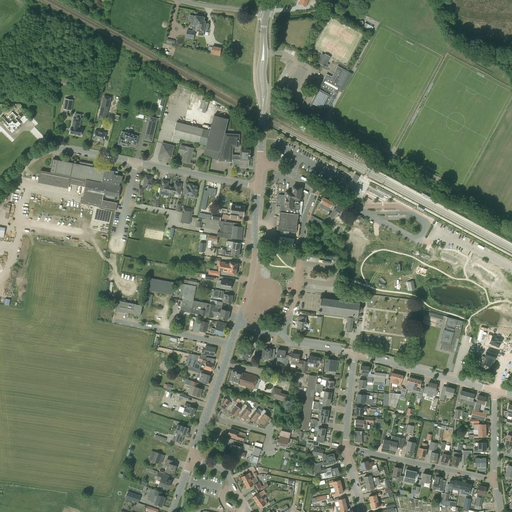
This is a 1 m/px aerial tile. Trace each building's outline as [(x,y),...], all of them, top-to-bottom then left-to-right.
[(189,15),(188,19),(191,20),(190,25),(194,25),(197,26),(199,26),(200,21),(204,22),(204,18),(196,16),(189,15)] [(197,26),(196,30),(199,31),(198,35),(202,36),(204,35),(204,30),(208,30),(209,24),(205,23),(205,22),(204,22),(200,21),(199,26),(197,26)] [(194,38),(195,31),(187,30),(186,37),(194,38)] [(220,56),(221,48),(212,46),(211,54),(220,56)] [(340,89),(349,72),(338,66),(333,74),(338,77),(337,79),(326,74),(309,107),(319,113),(321,110),(322,111),(321,115),(325,117),(340,89)] [(106,117),(111,97),(104,96),(99,115),(106,117)] [(71,111),(74,100),(65,98),(62,109),(71,111)] [(18,121),(15,119),(17,117),(12,112),(7,117),(9,118),(6,121),(2,117),(0,118),(0,122),(1,123),(3,121),(4,123),(3,124),(7,127),(7,128),(10,130),(11,129),(13,129),(14,130),(17,128),(17,127),(21,124),(20,123),(22,121),(24,123),(28,119),(24,115),(18,121)] [(225,132),(228,120),(214,116),(211,129),(210,129),(205,148),(220,152),(225,132)] [(71,126),(70,134),(81,136),(82,129),(79,128),(81,118),(74,117),(72,126),(71,126)] [(144,140),(152,142),(158,119),(150,117),(144,140)] [(199,143),(203,129),(176,122),(172,141),(178,142),(179,138),(199,143)] [(102,133),(103,131),(99,130),(98,131),(95,131),(93,139),(104,141),(106,133),(102,133)] [(130,141),(136,143),(138,136),(132,135),(132,134),(124,132),(122,132),(120,136),(118,144),(122,145),(125,146),(129,147),(130,144),(130,141)] [(225,135),(220,152),(218,161),(232,162),(232,161),(232,155),(233,147),(239,147),(239,136),(225,135)] [(170,157),(173,146),(162,144),(160,154),(170,157)] [(192,157),(194,148),(180,145),(178,152),(183,154),(182,161),(190,163),(191,157),(192,157)] [(234,159),(234,165),(240,165),(240,164),(246,164),(246,163),(249,164),(249,161),(249,160),(250,160),(250,150),(241,149),(240,159),(234,159)] [(367,157),(355,150),(352,155),(365,161),(367,157)] [(79,164),(73,163),(53,159),(50,172),(40,170),(38,183),(68,188),(69,184),(84,187),(82,199),(80,199),(80,203),(116,210),(117,203),(102,200),(103,194),(118,197),(121,186),(123,176),(113,174),(114,171),(92,167),(93,164),(79,161),(79,164)] [(356,183),(360,176),(355,174),(351,180),(356,183)] [(151,181),(152,176),(145,175),(144,178),(145,179),(144,181),(143,186),(153,189),(155,182),(151,181)] [(161,185),(159,194),(169,196),(171,186),(167,186),(168,181),(162,180),(161,183),(162,183),(161,186),(161,185)] [(171,186),(169,196),(173,197),(174,193),(179,194),(180,189),(180,187),(181,184),(175,183),(174,187),(171,186)] [(196,188),(197,186),(195,186),(195,185),(189,184),(188,188),(185,187),(184,192),(184,195),(195,197),(197,188),(196,188)] [(297,227),(302,187),(293,186),(292,193),(287,192),(287,193),(285,192),(284,196),(282,195),(280,210),(281,211),(281,213),(280,212),(278,230),(296,232),(297,228),(296,228),(296,227),(297,227)] [(216,189),(207,188),(207,191),(204,190),(201,206),(206,207),(209,193),(215,194),(216,189)] [(330,207),(333,203),(324,198),(321,202),(330,207)] [(243,216),(244,206),(232,205),(231,214),(230,218),(238,219),(238,215),(243,216)] [(345,209),(337,205),(335,209),(334,208),(329,216),(333,218),(337,211),(342,214),(345,209)] [(190,224),(193,209),(183,207),(182,212),(180,222),(190,224)] [(220,221),(221,214),(212,212),(212,219),(220,221)] [(364,219),(361,218),(362,218),(355,214),(353,219),(352,218),(350,221),(348,221),(345,227),(350,230),(351,228),(356,231),(361,222),(362,222),(364,219)] [(220,221),(219,221),(219,225),(220,225),(223,225),(222,232),(219,232),(217,232),(217,236),(222,237),(232,239),(232,238),(241,239),(241,234),(242,234),(243,231),(242,231),(242,227),(240,227),(240,224),(220,221)] [(397,264),(395,268),(404,273),(406,269),(397,264)] [(236,275),(237,269),(219,266),(218,271),(228,272),(228,274),(236,275)] [(431,273),(427,268),(421,274),(424,278),(431,273)] [(380,276),(375,285),(380,287),(384,278),(380,276)] [(172,293),(174,283),(151,279),(149,289),(166,292),(166,293),(171,295),(172,293)] [(230,289),(232,281),(222,280),(220,288),(230,289)] [(414,280),(408,282),(411,290),(417,288),(414,280)] [(205,316),(207,303),(193,300),(196,286),(185,284),(180,311),(186,312),(205,316)] [(231,304),(233,296),(223,294),(224,291),(217,290),(216,297),(222,299),(222,300),(224,301),(224,303),(231,304)] [(345,299),(321,295),(320,295),(318,313),(319,313),(344,316),(344,318),(348,318),(346,330),(351,330),(353,317),(357,318),(358,313),(360,312),(362,311),(362,309),(361,307),(359,306),(360,301),(348,299),(348,298),(345,297),(345,299)] [(140,315),(142,305),(117,300),(115,310),(140,315)] [(207,303),(205,316),(212,317),(213,314),(219,316),(218,318),(219,318),(227,320),(230,311),(221,309),(215,308),(216,305),(207,303)] [(305,331),(306,317),(298,316),(297,330),(305,331)] [(461,329),(463,321),(447,317),(445,325),(446,325),(445,330),(444,329),(440,343),(441,343),(440,348),(453,351),(459,329),(461,329)] [(200,327),(199,330),(205,332),(208,322),(202,321),(201,324),(195,323),(194,325),(200,327)] [(216,327),(224,330),(226,324),(218,321),(216,327)] [(223,335),(224,330),(216,327),(215,329),(212,328),(211,331),(214,332),(219,334),(219,335),(221,335),(223,335)] [(490,348),(492,344),(498,346),(499,343),(500,344),(502,340),(492,336),(491,340),(486,338),(483,345),(490,348)] [(214,356),(215,348),(206,346),(205,350),(202,349),(201,355),(206,357),(207,354),(214,356)] [(247,349),(241,347),(239,354),(243,355),(242,358),(243,359),(246,360),(247,359),(248,357),(250,358),(252,349),(247,348),(247,349)] [(492,349),(485,347),(484,350),(485,350),(483,357),(494,360),(496,354),(491,352),(492,349)] [(274,360),(274,354),(271,354),(272,349),(263,348),(262,357),(270,358),(270,360),(274,360)] [(287,370),(289,355),(285,355),(285,351),(277,350),(277,357),(283,358),(281,370),(287,370)] [(189,366),(199,370),(201,365),(205,366),(204,369),(211,371),(214,363),(207,361),(209,358),(208,357),(207,358),(200,356),(189,353),(185,365),(189,366)] [(301,372),(303,361),(299,360),(299,354),(292,353),(290,360),(290,364),(297,365),(297,367),(302,367),(301,372)] [(318,363),(319,363),(320,359),(317,359),(317,357),(316,357),(317,356),(313,355),(313,357),(309,356),(308,362),(314,363),(313,367),(318,368),(318,363)] [(487,369),(488,366),(492,367),(494,360),(483,357),(482,356),(481,360),(484,361),(482,367),(487,369)] [(335,372),(336,366),(333,366),(334,360),(327,359),(325,370),(335,372)] [(199,370),(189,366),(188,371),(194,373),(197,374),(196,377),(199,378),(199,380),(202,381),(202,382),(207,384),(210,375),(204,374),(201,373),(202,371),(199,370)] [(372,371),(372,367),(369,367),(361,366),(360,372),(363,373),(363,376),(367,376),(368,373),(369,371),(372,371)] [(253,388),(257,377),(242,373),(233,370),(229,381),(239,384),(253,388)] [(394,379),(395,373),(392,372),(389,382),(397,384),(398,380),(394,379)] [(398,380),(397,384),(400,385),(401,381),(402,381),(403,375),(395,373),(394,379),(398,380)] [(308,430),(308,426),(309,422),(311,414),(312,405),(313,401),(314,391),(315,387),(316,383),(317,376),(309,375),(300,429),(308,430)] [(333,388),(334,381),(332,381),(332,378),(324,377),(323,380),(326,381),(325,386),(333,388)] [(372,382),(372,377),(366,377),(366,380),(359,379),(359,387),(365,387),(366,382),(372,382)] [(414,385),(415,379),(409,377),(408,381),(407,380),(404,388),(402,388),(400,394),(398,399),(399,399),(404,400),(407,389),(412,391),(414,385)] [(200,397),(202,389),(196,387),(198,383),(186,379),(185,383),(190,385),(188,393),(200,397)] [(414,385),(418,387),(417,390),(421,391),(422,388),(420,387),(422,380),(415,379),(414,385)] [(436,396),(438,390),(436,390),(437,384),(428,382),(427,389),(433,391),(432,395),(436,396)] [(285,402),(287,395),(280,393),(281,390),(274,387),(270,397),(285,402)] [(452,396),(454,389),(446,387),(445,392),(441,391),(439,399),(445,401),(446,394),(452,396)] [(466,399),(468,392),(461,391),(459,397),(458,402),(461,403),(463,398),(466,399)] [(398,399),(400,394),(394,393),(394,392),(389,392),(388,406),(396,406),(399,399),(398,399)] [(465,404),(472,406),(473,401),(472,401),(474,394),(468,392),(466,399),(465,404)] [(187,399),(188,396),(176,393),(174,399),(179,401),(180,397),(187,399)] [(368,399),(369,395),(358,394),(357,402),(364,403),(364,404),(370,404),(370,405),(372,405),(372,404),(372,400),(368,399)] [(473,408),(471,417),(479,419),(480,412),(479,412),(481,403),(484,404),(486,397),(478,395),(475,408),(473,408)] [(226,414),(235,401),(238,398),(234,397),(232,399),(230,401),(226,398),(226,399),(223,398),(221,405),(220,406),(223,408),(223,409),(224,411),(226,409),(228,411),(225,414),(226,414)] [(331,399),(323,398),(320,397),(320,399),(323,400),(322,404),(320,403),(320,402),(313,401),(312,405),(328,407),(329,405),(330,405),(331,399)] [(436,406),(438,398),(434,397),(432,406),(429,405),(428,407),(434,409),(435,405),(436,406)] [(235,417),(245,404),(241,409),(237,406),(239,404),(235,401),(226,414),(228,411),(231,412),(230,414),(231,415),(232,414),(235,417)] [(195,408),(192,407),(193,405),(185,403),(184,406),(187,407),(186,408),(185,408),(183,413),(193,416),(195,408)] [(244,419),(254,407),(250,412),(246,409),(248,407),(245,404),(235,417),(238,413),(240,415),(239,417),(241,418),(241,417),(244,419)] [(328,410),(328,407),(312,405),(311,414),(328,416),(329,410),(328,410)] [(367,411),(367,407),(360,406),(359,407),(357,407),(356,414),(362,415),(363,411),(367,411)] [(254,422),(264,409),(260,414),(256,411),(257,409),(254,407),(244,419),(244,420),(247,416),(250,418),(248,419),(250,421),(251,420),(254,422)] [(264,409),(254,422),(257,419),(259,421),(258,422),(259,423),(260,422),(263,425),(269,417),(265,414),(267,412),(264,409)] [(462,419),(462,418),(462,416),(462,410),(460,410),(455,409),(454,419),(459,420),(459,419),(462,419)] [(327,423),(328,416),(311,414),(309,422),(322,424),(322,422),(327,423)] [(363,429),(367,429),(368,422),(373,422),(374,418),(364,417),(364,420),(356,419),(355,426),(362,427),(362,429),(363,429)] [(321,428),(322,424),(309,422),(308,426),(318,427),(317,432),(315,431),(314,433),(324,435),(326,429),(321,428)] [(186,437),(189,428),(178,424),(176,429),(179,430),(175,440),(181,442),(183,436),(186,437)] [(279,436),(289,438),(290,433),(293,434),(294,430),(278,426),(282,427),(282,430),(280,430),(279,432),(280,432),(279,436)] [(243,441),(245,434),(230,429),(228,435),(233,436),(232,437),(236,438),(243,441)] [(363,429),(362,429),(358,429),(357,431),(354,430),(354,433),(355,434),(354,442),(362,442),(363,442),(364,442),(365,441),(367,435),(363,435),(363,429)] [(486,437),(486,430),(478,430),(474,430),(474,435),(469,435),(469,439),(474,439),(474,438),(478,438),(478,437),(486,437)] [(323,442),(324,435),(314,433),(313,436),(317,437),(316,441),(307,439),(307,443),(310,444),(313,444),(313,445),(318,446),(319,441),(323,442)] [(387,449),(390,440),(384,439),(385,433),(382,433),(379,443),(383,444),(382,448),(387,449)] [(288,443),(289,438),(279,436),(278,439),(277,439),(277,441),(279,442),(278,445),(274,443),(274,444),(289,448),(290,444),(288,443)] [(390,440),(387,449),(396,451),(397,447),(400,447),(402,437),(398,436),(397,442),(390,440)] [(413,454),(415,443),(408,441),(405,453),(413,454)] [(436,460),(438,453),(438,451),(436,450),(438,443),(431,442),(429,449),(432,450),(431,452),(430,458),(436,460)] [(447,462),(449,455),(450,451),(444,450),(446,443),(442,442),(440,449),(444,450),(441,461),(447,462)] [(426,449),(427,444),(422,443),(421,448),(419,448),(417,456),(425,457),(426,449)] [(486,450),(486,443),(478,443),(478,447),(474,447),(474,452),(480,452),(480,450),(486,450)] [(244,459),(245,453),(240,452),(241,447),(233,445),(231,455),(238,457),(244,459)] [(463,455),(472,455),(471,451),(465,451),(465,445),(462,445),(462,450),(463,450),(463,455)] [(259,455),(262,448),(254,446),(252,455),(253,455),(252,462),(257,463),(259,455)] [(314,447),(313,449),(312,454),(322,456),(322,457),(326,458),(325,455),(326,455),(326,454),(325,454),(323,454),(324,450),(314,447)] [(161,454),(155,452),(152,461),(158,463),(161,454)] [(458,464),(461,453),(456,452),(455,456),(453,456),(452,463),(458,464)] [(326,458),(322,457),(323,462),(324,465),(329,464),(329,462),(335,461),(334,453),(326,455),(325,455),(326,458)] [(472,455),(463,455),(463,465),(467,465),(467,457),(472,457),(472,455)] [(173,474),(176,466),(171,464),(172,461),(167,459),(165,465),(168,466),(166,471),(173,474)] [(485,469),(485,459),(475,459),(475,466),(480,466),(480,469),(485,469)] [(372,472),(378,470),(380,469),(379,466),(376,466),(377,467),(374,468),(373,462),(368,463),(367,461),(361,462),(362,467),(361,467),(362,470),(368,469),(369,473),(372,472)] [(332,468),(326,469),(326,473),(324,473),(325,478),(332,476),(339,475),(337,467),(332,469),(332,468)] [(401,482),(402,476),(399,475),(401,468),(394,467),(392,477),(396,478),(396,481),(401,482)] [(415,481),(415,478),(417,472),(406,470),(405,476),(409,477),(408,480),(415,481)] [(163,478),(165,474),(159,472),(159,473),(158,472),(158,473),(157,472),(155,476),(157,476),(156,478),(161,480),(159,485),(168,488),(171,481),(163,478)] [(244,482),(250,479),(249,477),(251,476),(249,473),(241,477),(244,482)] [(428,482),(430,475),(423,473),(421,480),(420,479),(419,484),(423,485),(424,481),(428,482)] [(366,483),(379,480),(378,477),(375,478),(375,477),(372,478),(371,475),(364,477),(366,483)] [(443,492),(445,481),(442,480),(442,477),(435,476),(433,485),(437,485),(436,490),(443,492)] [(261,486),(262,486),(259,482),(255,484),(253,481),(251,481),(250,479),(244,482),(247,488),(253,485),(255,490),(261,487),(261,486)] [(334,488),(342,486),(340,480),(333,481),(333,480),(328,481),(329,485),(333,484),(334,488)] [(379,480),(366,483),(367,490),(374,488),(373,485),(380,483),(379,480)] [(458,491),(460,481),(454,480),(453,484),(449,483),(448,487),(452,488),(452,489),(458,491)] [(460,481),(458,491),(466,492),(466,491),(470,492),(470,488),(466,487),(467,483),(460,481)] [(481,506),(484,494),(485,494),(486,487),(479,485),(477,492),(477,493),(476,496),(477,497),(475,504),(481,506)] [(342,486),(334,488),(335,492),(331,493),(332,496),(336,495),(336,494),(343,492),(342,486)] [(162,506),(165,497),(161,496),(162,492),(156,490),(154,494),(157,495),(155,504),(162,506)] [(135,495),(128,492),(126,499),(139,504),(140,500),(134,498),(135,495)] [(256,502),(262,498),(261,497),(262,495),(260,492),(253,497),(256,502)] [(370,502),(378,501),(377,497),(381,496),(380,492),(376,493),(376,494),(369,496),(370,502)] [(262,498),(256,502),(260,508),(267,503),(265,499),(263,500),(262,498)] [(339,506),(346,504),(344,498),(339,499),(338,498),(334,499),(335,503),(335,502),(336,507),(339,506)]
